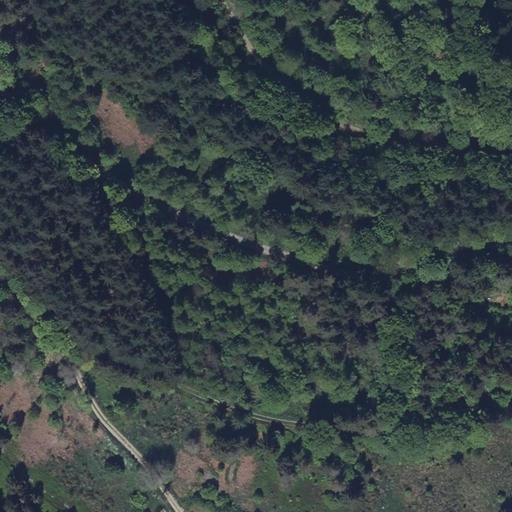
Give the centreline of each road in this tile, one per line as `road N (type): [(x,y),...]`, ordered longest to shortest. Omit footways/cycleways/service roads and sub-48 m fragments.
road 1 (unclassified): [(0,87),(102,168),(232,228),(355,265),(397,264),(511,234)]
road 2 (track): [(46,324),(269,415),(411,423),(511,402)]
road 3 (track): [(221,0),(263,61),(311,105),(367,131),(511,144)]
road 4 (track): [(46,324),(101,414),(186,511)]
